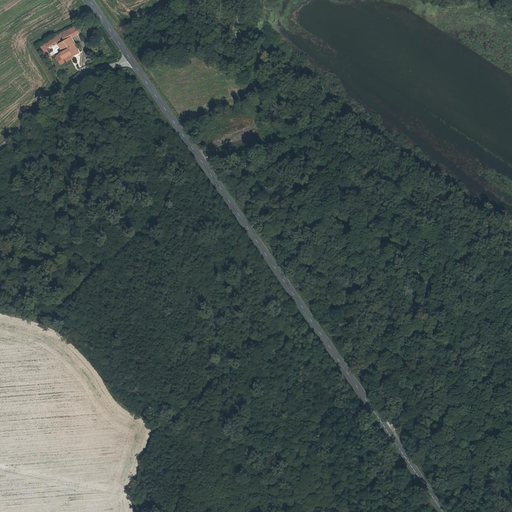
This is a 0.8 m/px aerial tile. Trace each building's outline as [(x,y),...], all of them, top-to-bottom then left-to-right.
[(67,31),(71,38),(72,38),(80,33),(76,26),(67,31)] [(53,38),(47,43),(41,48),(46,57),(50,55),(47,50),(56,42),(53,38)] [(80,53),(72,38),(71,38),(60,44),(64,52),(61,54),(63,59),(64,59),(72,55),(73,57),(80,53)] [(61,54),(57,56),(62,65),(66,63),(64,59),(63,59),(61,54)] [(74,58),(73,57),(72,55),(64,59),(66,63),(74,58)]
